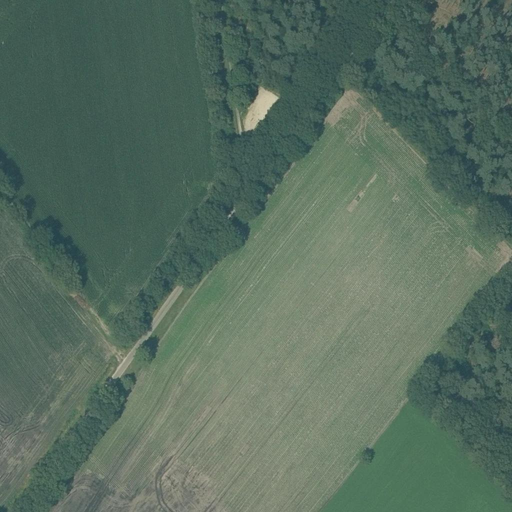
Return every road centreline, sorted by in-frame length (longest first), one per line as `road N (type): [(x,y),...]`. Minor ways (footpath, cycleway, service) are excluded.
road 1 (unclassified): [(14,511),(352,48)]
road 2 (track): [(248,192),(212,0)]
